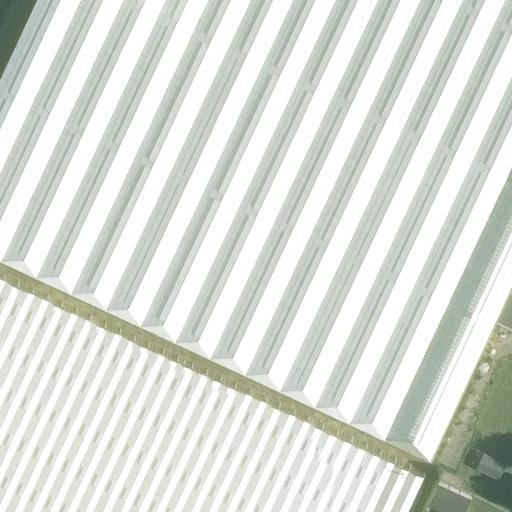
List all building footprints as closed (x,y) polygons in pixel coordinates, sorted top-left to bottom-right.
[(511,285),(511,0),(36,0),(0,78),(0,256),(432,458),(497,318),(511,285)] [(406,511),(425,473),(0,274),(0,511),(406,511)] [(511,285),(497,318),(511,325),(511,285)] [(480,447),(474,464),(502,474),(508,458),(480,447)] [(463,511),(471,497),(442,483),(433,503),(450,511),(449,511),(463,511)]
